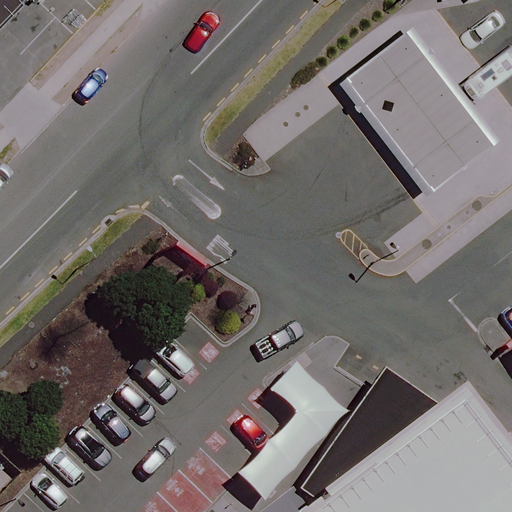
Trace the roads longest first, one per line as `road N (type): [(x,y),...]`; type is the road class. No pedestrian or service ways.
road 1 (residential): [(259,0),(0,266)]
road 2 (unknown): [(511,41),(256,226)]
